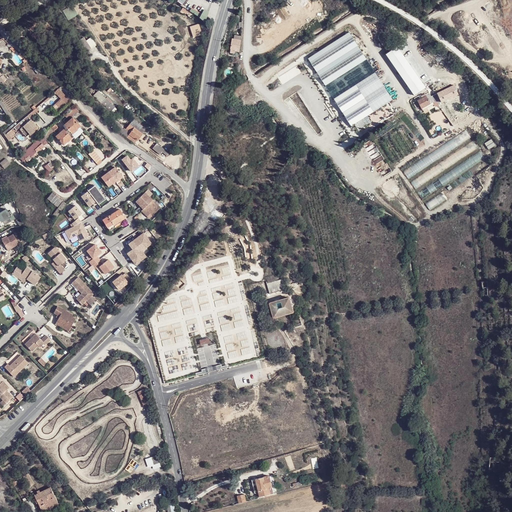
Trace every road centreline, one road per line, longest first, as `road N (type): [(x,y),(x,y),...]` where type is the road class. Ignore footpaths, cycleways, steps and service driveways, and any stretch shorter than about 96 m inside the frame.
road 1 (residential): [(157,164),(0,24)]
road 2 (secondary): [(224,9),(194,190)]
road 3 (secondary): [(110,331),(6,437)]
road 4 (secondary): [(194,190),(162,268),(127,313)]
